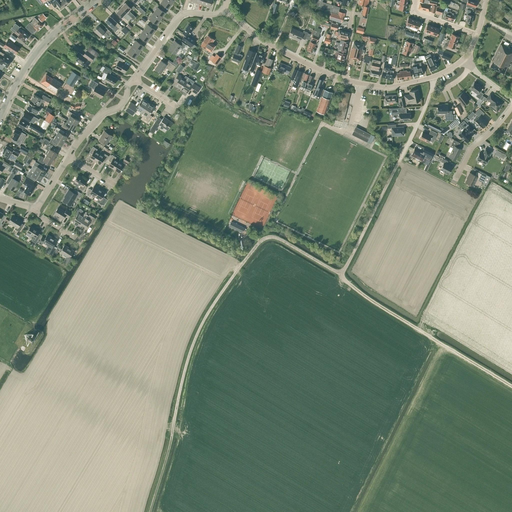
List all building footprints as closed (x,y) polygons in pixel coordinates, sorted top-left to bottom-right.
[(50,0),(49,1),(54,7),(56,6),(60,10),(65,6),(59,0),(50,0)] [(168,9),(173,3),(168,0),(162,0),(160,3),(168,9)] [(314,0),(314,4),(326,8),(327,8),(326,11),(325,13),(330,15),(329,19),(341,22),(343,16),(343,17),(344,13),(338,11),(337,11),(338,7),(321,2),(321,0),(314,0)] [(359,0),(358,4),(364,5),(363,7),(361,15),(367,16),(369,6),(367,6),(368,0),(359,0)] [(475,8),(476,3),(468,0),(461,0),(461,1),(467,3),(465,6),(471,8),(472,7),(475,8)] [(424,3),(420,2),(418,9),(429,11),(434,13),(436,6),(424,3)] [(128,14),(131,17),(133,19),(135,17),(129,11),(131,9),(130,8),(125,3),(124,3),(122,5),(123,5),(120,7),(128,14)] [(443,11),(445,8),(443,7),(437,5),(435,12),(441,14),(442,11),(443,11)] [(127,20),(131,17),(128,14),(120,7),(118,10),(118,9),(116,11),(117,11),(116,12),(121,17),(122,18),(124,17),(127,20)] [(153,13),(161,19),(165,13),(157,7),(153,13)] [(451,13),(451,12),(449,11),(448,12),(444,11),(444,13),(443,17),(444,18),(453,21),(454,16),(453,15),(453,14),(451,13)] [(42,22),(47,17),(42,13),(38,18),(42,22)] [(157,25),(161,19),(153,13),(148,19),(157,25)] [(115,32),(120,26),(116,22),(110,16),(105,21),(111,27),(111,28),(115,32)] [(34,17),(32,20),(30,23),(30,22),(25,27),(32,34),(36,29),(37,31),(43,25),(38,21),(34,17)] [(411,27),(414,20),(408,18),(405,25),(411,27)] [(414,20),(411,27),(417,29),(420,22),(414,20)] [(11,28),(20,34),(18,37),(24,42),(29,36),(22,31),(18,28),(19,27),(15,23),(11,28)] [(143,30),(151,36),(155,30),(147,24),(143,30)] [(194,50),(197,46),(193,44),(195,41),(188,36),(193,28),(188,25),(182,33),(185,35),(182,39),(191,46),(190,47),(194,50)] [(430,34),(433,27),(427,25),(424,32),(430,34)] [(103,30),(98,26),(94,30),(100,36),(102,34),(106,38),(111,33),(105,27),(103,30)] [(433,27),(430,34),(436,36),(439,29),(433,27)] [(303,33),(291,28),(288,35),(294,38),(300,41),(301,38),(305,39),(305,38),(307,33),(307,32),(304,31),(303,33)] [(318,32),(319,30),(315,28),(314,30),(312,35),(313,35),(311,39),(310,41),(306,50),(312,52),(316,44),(315,44),(316,41),(317,41),(318,37),(320,32),(318,32)] [(147,42),(151,36),(143,30),(138,36),(147,42)] [(348,39),(350,33),(338,30),(338,32),(336,31),(335,35),(337,36),(337,38),(348,41),(348,39)] [(449,40),(456,42),(459,36),(452,34),(449,40)] [(211,43),(214,40),(207,35),(200,45),(207,49),(211,52),(215,46),(211,43)] [(4,45),(3,46),(9,50),(15,54),(19,48),(13,44),(14,43),(8,39),(4,45)] [(131,46),(139,52),(144,46),(135,40),(131,46)] [(186,45),(179,40),(178,43),(174,41),(168,50),(174,55),(180,47),(183,49),(186,45)] [(337,51),(345,53),(348,42),(340,40),(339,43),(336,42),(335,45),(338,45),(338,47),(337,48),(338,48),(337,51)] [(454,49),(456,42),(449,40),(447,46),(454,49)] [(404,46),(412,49),(413,46),(412,46),(412,43),(406,41),(404,46)] [(362,49),(363,45),(353,42),(352,48),(351,48),(349,58),(360,61),(362,55),(363,55),(364,51),(362,50),(363,49),(362,49)] [(511,61),(511,62),(510,67),(511,68),(511,49),(511,50),(511,49),(511,48),(501,43),(492,61),(493,61),(490,67),(504,74),(508,66),(509,67),(511,61)] [(239,62),(241,57),(242,55),(239,54),(242,46),(237,44),(231,59),(239,62)] [(135,58),(139,52),(131,46),(127,52),(135,58)] [(410,53),(412,49),(404,46),(402,53),(408,55),(409,53),(410,53)] [(78,52),(73,58),(80,63),(80,64),(81,65),(82,65),(83,65),(86,68),(91,61),(93,62),(97,57),(96,57),(99,54),(89,47),(83,55),(78,52)] [(252,62),(255,53),(249,50),(242,68),(247,70),(251,61),(252,62)] [(0,60),(0,61),(0,63),(2,64),(7,67),(12,59),(9,58),(9,57),(0,51),(0,60)] [(345,53),(337,51),(337,52),(336,51),(334,59),(343,62),(345,53)] [(449,60),(452,55),(443,51),(441,57),(449,60)] [(261,66),(264,56),(256,53),(251,67),(253,68),(255,63),(261,66)] [(212,61),(217,64),(222,58),(217,54),(212,61)] [(370,64),(371,57),(364,55),(362,62),(370,64)] [(434,55),(425,59),(430,71),(437,68),(434,61),(436,60),(434,55)] [(124,73),(128,66),(121,63),(123,60),(118,56),(116,60),(118,61),(115,68),(124,73)] [(270,66),(273,60),(267,57),(264,65),(262,71),(269,74),(272,67),(270,66)] [(378,70),(380,61),(372,59),(372,62),(369,75),(379,77),(380,70),(378,70)] [(166,64),(160,60),(154,69),(161,73),(165,67),(171,72),(176,66),(168,61),(166,64)] [(288,74),(291,67),(279,62),(276,70),(283,73),(284,72),(288,74)] [(389,65),(389,63),(384,62),(384,64),(383,64),(382,72),(381,77),(387,78),(387,79),(392,80),(394,73),(393,73),(393,71),(389,70),(390,66),(389,65)] [(180,64),(176,70),(179,73),(184,67),(180,64)] [(113,85),(116,79),(109,74),(111,71),(104,67),(103,69),(105,70),(104,72),(107,73),(104,80),(106,81),(113,85)] [(255,87),(261,71),(257,69),(255,74),(254,74),(250,85),(255,87)] [(299,80),(302,72),(298,70),(295,78),(292,85),(297,87),(299,80)] [(72,86),(79,76),(72,71),(65,82),(72,86)] [(304,90),(308,80),(307,79),(309,75),(304,73),(301,78),(303,79),(299,88),(304,90)] [(52,79),(46,74),(41,82),(47,86),(47,87),(56,93),(62,84),(53,78),(52,79)] [(186,81),(188,77),(185,75),(183,79),(180,77),(181,76),(178,74),(174,80),(177,82),(174,85),(181,89),(186,81)] [(310,75),(308,80),(304,90),(309,92),(312,84),(310,83),(311,82),(313,77),(310,75)] [(320,88),(323,80),(318,79),(315,86),(312,93),(316,95),(315,98),(319,100),(320,96),(323,89),(320,88)] [(101,98),(104,92),(96,87),(98,83),(91,80),(88,86),(94,89),(92,93),(101,98)] [(192,84),(186,81),(181,89),(187,93),(189,89),(192,91),(195,85),(192,83),(192,84)] [(482,95),(483,94),(479,91),(482,88),(474,82),(469,88),(477,94),(476,96),(479,98),(482,95)] [(330,99),(332,92),(324,90),(322,96),(321,96),(316,111),(325,114),(330,99)] [(412,102),(420,100),(417,90),(409,92),(410,94),(404,96),(406,102),(411,101),(412,102)] [(343,122),(346,108),(350,93),(342,91),(338,106),(339,106),(335,120),(343,122)] [(463,106),(469,101),(462,93),(456,97),(463,106)] [(41,98),(34,94),(31,100),(36,103),(35,104),(39,106),(41,102),(42,103),(44,100),(48,102),(50,99),(43,95),(41,98)] [(496,112),(499,108),(498,108),(502,103),(494,98),(495,97),(490,94),(486,98),(486,99),(491,102),(489,105),(493,109),(496,112)] [(385,103),(397,102),(396,95),(384,96),(385,103)] [(486,98),(484,97),(481,100),(478,105),(480,107),(480,106),(480,105),(483,101),(485,100),(486,99),(486,98)] [(142,99),(137,106),(130,102),(127,108),(134,113),(136,109),(141,113),(148,103),(142,99)] [(27,108),(26,109),(31,112),(36,115),(39,109),(35,107),(36,106),(29,103),(28,106),(27,105),(26,107),(27,108)] [(148,103),(141,113),(147,116),(144,120),(148,122),(151,116),(149,114),(154,107),(148,103)] [(447,111),(447,104),(444,104),(444,105),(437,105),(437,113),(445,113),(445,120),(452,120),(455,120),(448,125),(451,129),(459,123),(457,119),(456,119),(456,114),(452,114),(452,111),(447,111)] [(458,115),(462,113),(459,105),(454,108),(458,115)] [(410,113),(406,113),(406,107),(390,108),(391,114),(399,114),(399,121),(410,120),(410,113)] [(482,128),(488,122),(482,116),(484,113),(479,108),(475,113),(479,116),(475,121),(479,125),(482,128)] [(23,112),(21,116),(22,116),(22,117),(29,121),(32,122),(34,119),(35,120),(37,121),(38,119),(32,115),(28,113),(28,114),(24,112),(24,113),(23,112)] [(67,120),(76,125),(78,121),(73,117),(75,115),(70,112),(67,116),(69,117),(67,120)] [(49,122),(53,116),(49,113),(44,119),(49,122)] [(153,133),(159,124),(167,130),(172,122),(164,117),(162,119),(159,117),(158,119),(157,118),(149,130),(153,133)] [(27,128),(29,126),(26,124),(26,123),(20,119),(17,125),(23,129),(24,127),(27,128)] [(73,130),(76,125),(67,120),(65,123),(64,122),(61,126),(66,129),(68,127),(73,130)] [(463,121),(458,126),(461,129),(462,128),(463,129),(461,131),(458,135),(466,142),(471,137),(469,134),(473,129),(468,125),(466,127),(465,126),(467,125),(463,121)] [(396,127),(395,124),(387,124),(387,128),(391,128),(391,136),(403,135),(403,127),(396,127)] [(55,136),(64,141),(67,136),(61,133),(63,131),(56,127),(54,131),(57,133),(55,136)] [(353,131),(351,134),(367,142),(371,134),(357,127),(355,131),(353,131)] [(19,145),(25,134),(15,129),(14,129),(13,131),(13,132),(13,133),(14,133),(12,138),(12,139),(12,140),(12,141),(13,141),(19,145)] [(435,136),(437,133),(430,130),(429,133),(428,135),(422,132),(419,138),(427,142),(429,140),(433,142),(436,136),(435,136)] [(106,144),(111,135),(104,131),(99,140),(106,144)] [(55,136),(53,139),(52,138),(49,141),(49,142),(54,145),(56,143),(61,146),(64,141),(55,136)] [(42,140),(43,139),(41,138),(39,141),(43,143),(45,143),(47,145),(45,149),(46,150),(44,153),(46,154),(46,155),(53,159),(56,153),(51,150),(53,147),(52,147),(53,146),(48,143),(44,141),(42,140)] [(455,160),(461,149),(457,148),(460,143),(453,140),(450,147),(453,148),(448,157),(455,160)] [(11,153),(13,150),(6,146),(3,151),(2,151),(1,153),(1,154),(8,159),(8,158),(14,161),(17,156),(11,153)] [(26,154),(29,150),(21,146),(19,150),(26,154)] [(95,161),(99,154),(96,152),(97,149),(93,146),(89,152),(92,154),(89,158),(95,161)] [(414,148),(411,155),(416,158),(415,158),(415,159),(417,160),(418,160),(419,159),(421,161),(421,162),(426,164),(424,170),(426,171),(431,162),(430,161),(434,154),(428,151),(423,148),(421,152),(414,148)] [(482,154),(479,153),(476,159),(485,164),(488,157),(491,152),(485,149),(482,154)] [(99,154),(95,161),(100,164),(102,160),(105,162),(108,156),(104,153),(102,156),(99,154)] [(113,169),(118,162),(114,160),(116,157),(112,154),(108,160),(111,162),(108,166),(113,169)] [(50,164),(53,159),(46,155),(44,158),(40,156),(37,160),(43,164),(45,161),(50,164)] [(118,162),(113,169),(119,172),(122,167),(125,168),(130,160),(126,157),(121,164),(118,162)] [(449,174),(452,167),(446,164),(447,161),(442,158),(441,161),(443,163),(440,169),(449,174)] [(20,170),(23,166),(15,161),(13,166),(20,170)] [(42,166),(35,161),(31,169),(43,176),(43,175),(44,176),(46,172),(45,172),(46,171),(40,168),(42,166)] [(1,166),(0,164),(0,173),(3,167),(7,169),(9,166),(3,163),(1,166)] [(40,181),(43,176),(31,169),(30,168),(26,176),(28,177),(33,180),(35,177),(40,181)] [(13,190),(18,182),(12,178),(15,174),(12,172),(8,179),(10,181),(7,187),(13,190)] [(486,176),(477,172),(475,175),(469,173),(467,176),(468,176),(465,182),(472,186),(476,179),(486,184),(490,177),(486,175),(486,176)] [(83,192),(87,186),(84,185),(87,180),(78,175),(74,181),(81,186),(79,189),(83,192)] [(30,195),(35,186),(32,184),(33,182),(26,177),(23,183),(27,186),(24,191),(30,195)] [(95,196),(99,189),(94,186),(91,190),(89,188),(85,194),(90,197),(91,194),(95,196)] [(80,193),(74,189),(72,192),(69,190),(66,194),(67,194),(63,201),(70,205),(76,196),(78,197),(80,193)] [(99,189),(95,196),(98,198),(97,201),(103,205),(107,199),(102,196),(104,192),(99,189)] [(65,212),(58,207),(54,213),(63,219),(65,215),(68,217),(71,212),(66,209),(65,212)] [(78,226),(84,216),(81,214),(83,211),(78,207),(74,213),(77,215),(72,223),(78,226)] [(18,219),(12,215),(8,222),(16,227),(15,229),(19,232),(23,225),(20,223),(22,221),(18,218),(18,219)] [(84,216),(78,226),(84,230),(89,223),(91,224),(95,218),(89,215),(87,218),(84,216)] [(229,226),(242,232),(244,228),(231,222),(229,226)] [(35,243),(37,241),(41,234),(38,233),(39,231),(30,226),(27,232),(32,235),(31,237),(31,238),(32,239),(31,240),(35,243)] [(56,240),(47,234),(45,238),(42,236),(38,243),(41,245),(43,242),(49,246),(46,251),(52,255),(56,248),(53,246),(56,240)] [(69,265),(73,258),(70,256),(73,250),(64,245),(59,253),(66,256),(63,261),(69,265)] [(29,342),(32,341),(34,338),(33,335),(30,333),(27,334),(25,337),(26,340),(29,342)]
